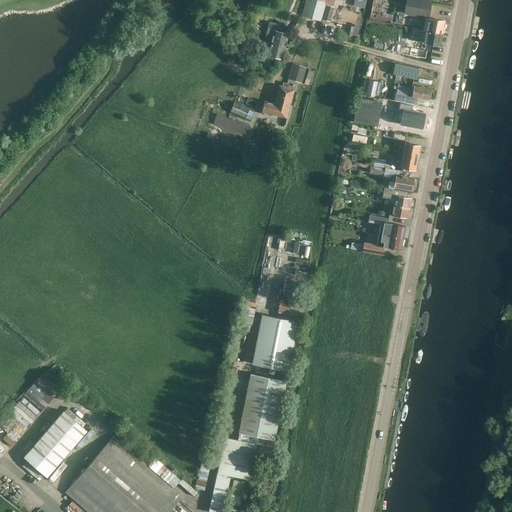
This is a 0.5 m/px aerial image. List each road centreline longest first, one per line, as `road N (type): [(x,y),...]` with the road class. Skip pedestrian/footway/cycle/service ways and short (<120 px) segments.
road 1 (tertiary): [(367,511),(466,0)]
road 2 (track): [(0,187),(103,66),(121,12),(169,0)]
